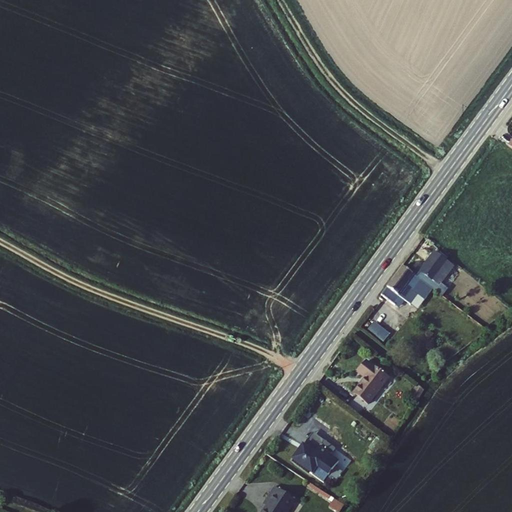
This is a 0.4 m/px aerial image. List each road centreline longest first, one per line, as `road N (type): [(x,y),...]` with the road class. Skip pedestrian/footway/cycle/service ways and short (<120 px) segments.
road 1 (primary): [(198,511),(511,84)]
road 2 (track): [(0,241),(83,286),(301,371)]
road 3 (track): [(447,173),(355,105),(318,66),(279,0)]
